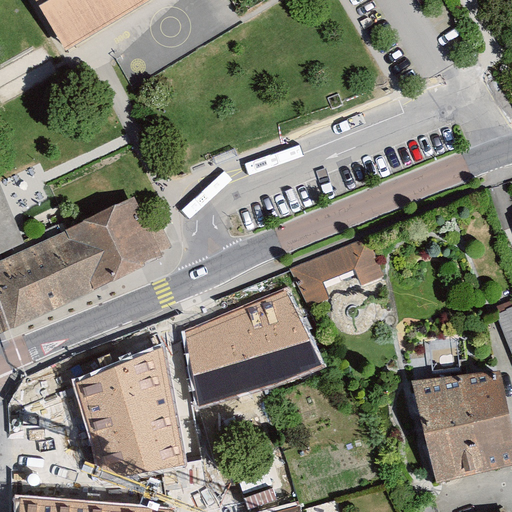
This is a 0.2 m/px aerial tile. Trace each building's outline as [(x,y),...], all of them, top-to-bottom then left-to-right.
[(38,0),(65,48),(150,0),(38,0)] [(1,177),(0,178),(0,259),(30,245),(1,177)] [(0,338),(180,252),(166,221),(152,228),(136,195),(30,245),(0,259),(0,338)] [(292,272),(308,308),(333,297),(327,283),(356,270),(362,285),(385,275),(370,239),(292,272)] [(320,364),(285,290),(184,332),(200,408),(320,364)] [(511,304),(493,312),(511,356),(511,304)] [(432,370),(460,367),(458,339),(430,342),(432,370)] [(161,347),(71,380),(98,480),(185,465),(161,347)] [(415,381),(440,482),(511,465),(511,422),(500,367),(415,381)] [(340,511),(337,498),(305,506),(288,456),(260,463),(271,511),(340,511)] [(170,511),(171,505),(20,498),(19,511),(170,511)]
